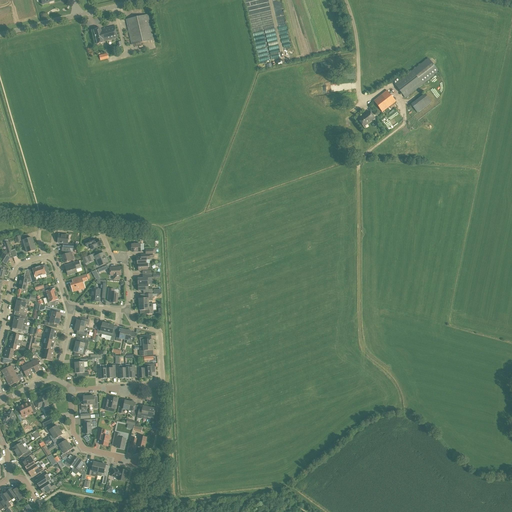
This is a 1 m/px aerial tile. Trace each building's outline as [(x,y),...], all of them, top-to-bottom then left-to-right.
[(131,45),(154,40),(148,14),(126,19),(131,45)] [(118,38),(115,26),(101,30),(100,28),(93,30),(97,44),(104,42),(118,38)] [(405,98),(423,84),(439,72),(428,58),(412,70),(394,84),(405,98)] [(382,112),(396,102),(387,90),(373,101),(382,112)] [(418,113),(432,102),(425,94),(411,104),(418,113)] [(363,127),(374,119),(369,111),(358,119),(363,127)] [(74,244),(68,243),(68,240),(69,235),(59,234),(58,243),(63,244),(63,248),(73,249),(74,244)] [(25,246),(34,244),(32,238),(23,240),(25,246)] [(92,241),(91,238),(84,241),(87,248),(90,246),(91,249),(101,245),(98,239),(92,241)] [(11,251),(12,251),(9,241),(4,243),(6,249),(3,254),(0,258),(0,260),(6,265),(10,258),(6,255),(7,253),(7,254),(12,252),(11,251)] [(140,243),(131,244),(132,253),(141,252),(141,250),(144,250),(143,244),(140,244),(140,243)] [(27,253),(35,250),(34,244),(25,246),(27,253)] [(73,249),(63,248),(62,248),(61,251),(63,251),(64,255),(62,255),(64,263),(71,261),(73,260),(71,252),(72,252),(73,249)] [(98,255),(97,252),(86,257),(82,258),(85,264),(89,262),(95,259),(94,257),(95,257),(99,266),(108,262),(104,253),(98,255)] [(137,258),(137,260),(136,260),(136,262),(137,263),(137,265),(138,265),(150,264),(149,260),(150,260),(150,258),(153,258),(153,254),(146,254),(140,254),(141,258),(137,258)] [(68,275),(77,272),(82,271),(79,262),(65,266),(68,275)] [(138,265),(138,266),(138,267),(138,269),(139,269),(139,271),(142,271),(143,274),(151,274),(151,270),(151,264),(150,264),(138,265)] [(38,267),(41,276),(46,274),(47,276),(50,275),(48,269),(45,270),(43,265),(38,267)] [(35,277),(41,276),(38,267),(32,269),(34,274),(30,275),(32,282),(32,283),(36,282),(35,277)] [(119,278),(119,275),(121,275),(121,267),(110,268),(110,276),(113,275),(113,280),(118,279),(119,278)] [(29,282),(32,282),(30,275),(27,276),(26,279),(21,278),(19,288),(25,290),(26,287),(27,287),(28,285),(27,284),(27,282),(29,282)] [(138,278),(138,285),(148,284),(152,284),(152,281),(151,275),(147,275),(147,278),(138,278)] [(73,291),(84,288),(82,281),(87,280),(85,276),(73,280),(74,283),(71,284),(73,291)] [(105,299),(106,284),(103,283),(104,281),(98,280),(98,283),(101,283),(100,289),(92,289),(91,301),(100,302),(100,298),(105,299)] [(152,284),(148,284),(138,285),(138,291),(147,290),(147,293),(152,293),(152,287),(152,284)] [(47,297),(56,294),(55,289),(49,290),(49,287),(40,290),(41,292),(43,291),(43,292),(46,291),(47,297)] [(117,303),(118,294),(114,293),(114,289),(109,289),(108,296),(111,296),(110,303),(117,303)] [(54,304),(53,301),(58,300),(56,294),(47,297),(46,297),(48,303),(47,303),(48,306),(50,306),(50,307),(57,309),(55,304),(54,304)] [(139,299),(139,305),(149,304),(149,301),(152,300),(152,294),(145,294),(146,298),(139,299)] [(17,301),(16,306),(25,308),(26,305),(29,306),(30,300),(23,299),(22,302),(17,301)] [(153,304),(149,304),(139,305),(139,310),(146,310),(146,314),(153,314),(153,307),(153,304)] [(16,306),(15,311),(21,313),(20,316),(22,316),(26,317),(27,312),(24,311),(25,308),(16,306)] [(60,319),(61,314),(55,312),(55,309),(45,306),(45,309),(51,311),(50,311),(49,317),(51,317),(60,319)] [(15,317),(13,323),(23,325),(27,326),(27,323),(27,320),(31,321),(32,318),(26,317),(22,316),(21,319),(15,317)] [(59,325),(60,319),(51,317),(50,323),(45,322),(44,325),(51,327),(52,323),(59,325)] [(89,325),(90,320),(87,319),(86,322),(77,320),(76,325),(85,328),(86,324),(89,325)] [(22,328),(23,325),(13,323),(12,328),(19,330),(18,333),(24,334),(25,329),(22,328)] [(106,335),(109,324),(103,323),(101,328),(98,328),(97,333),(106,335)] [(109,324),(106,335),(111,337),(110,341),(114,342),(116,333),(113,332),(114,325),(109,324)] [(74,331),(77,331),(76,334),(81,335),(80,338),(84,339),(89,340),(85,339),(86,336),(87,331),(89,332),(90,329),(85,328),(76,325),(74,331)] [(124,340),(127,330),(121,329),(120,335),(117,334),(116,341),(121,342),(122,339),(124,340)] [(127,330),(124,340),(127,340),(127,343),(133,345),(136,333),(132,332),(127,330)] [(152,339),(151,339),(146,340),(146,336),(140,336),(140,346),(143,346),(143,345),(153,345),(153,344),(154,344),(153,341),(152,340),(152,339)] [(87,350),(89,340),(84,339),(84,341),(83,343),(76,341),(75,347),(87,350)] [(143,345),(143,346),(143,348),(140,349),(141,351),(139,351),(140,356),(147,356),(147,351),(153,350),(153,345),(143,345)] [(85,355),(87,350),(75,347),(74,352),(81,354),(80,356),(83,357),(83,355),(85,355)] [(12,359),(13,355),(4,353),(3,358),(5,358),(5,363),(14,362),(13,359),(12,359)] [(37,372),(42,369),(40,366),(39,363),(37,359),(32,362),(37,372)] [(75,368),(84,367),(87,367),(87,362),(88,362),(88,359),(80,359),(80,362),(75,362),(75,368)] [(32,375),(37,372),(32,362),(26,364),(32,375)] [(26,377),(32,375),(26,364),(21,367),(26,377)] [(139,378),(145,378),(144,364),(145,368),(141,369),(140,366),(135,366),(135,372),(138,372),(139,378)] [(144,364),(145,378),(146,378),(145,377),(152,376),(152,372),(155,372),(154,364),(149,364),(144,364)] [(4,376),(14,370),(11,365),(1,370),(4,376)] [(101,379),(107,378),(106,368),(106,365),(100,365),(100,369),(97,369),(98,373),(101,373),(101,379)] [(113,378),(113,372),(116,372),(115,368),(115,365),(110,366),(110,368),(106,368),(107,378),(113,378)] [(126,368),(122,368),(122,365),(117,366),(117,369),(117,377),(120,377),(120,378),(126,378),(126,368)] [(135,372),(135,366),(135,365),(130,365),(129,365),(125,365),(126,368),(126,378),(132,378),(132,372),(135,372)] [(84,367),(75,368),(75,374),(83,373),(83,376),(89,375),(89,372),(84,372),(84,367)] [(7,381),(17,376),(14,370),(4,376),(7,381)] [(17,376),(7,381),(9,386),(19,381),(21,380),(19,375),(17,375),(17,376)] [(49,400),(47,396),(45,396),(38,399),(39,399),(34,401),(38,409),(42,407),(43,408),(49,405),(47,401),(49,400)] [(86,405),(89,405),(89,396),(83,396),(84,403),(81,403),(81,410),(84,410),(84,409),(86,409),(86,405)] [(89,396),(89,405),(92,405),(92,407),(95,409),(98,409),(98,402),(95,402),(94,396),(89,396)] [(115,408),(117,399),(110,397),(109,400),(105,399),(102,409),(108,411),(109,407),(115,408)] [(128,410),(130,401),(125,400),(123,407),(120,407),(119,413),(122,413),(123,409),(128,410)] [(130,401),(128,410),(131,411),(131,414),(133,416),(136,416),(137,411),(134,410),(136,403),(135,403),(135,401),(132,400),(131,402),(130,401)] [(37,412),(32,402),(29,403),(28,403),(19,407),(23,416),(32,411),(33,414),(37,412)] [(147,419),(149,408),(148,407),(148,406),(145,405),(144,406),(143,406),(142,412),(138,411),(137,417),(143,419),(147,419)] [(149,408),(147,419),(150,420),(157,421),(158,416),(154,415),(156,409),(155,409),(154,407),(151,407),(150,408),(149,408)] [(5,424),(9,422),(10,425),(17,422),(16,419),(12,410),(8,412),(7,413),(8,414),(1,417),(5,424)] [(44,426),(54,421),(52,417),(42,422),(44,426)] [(84,434),(91,433),(91,427),(97,427),(97,419),(90,419),(90,423),(84,423),(84,434)] [(52,435),(60,430),(57,425),(51,429),(49,426),(44,429),(48,433),(50,432),(52,435)] [(108,446),(110,436),(105,435),(107,430),(98,428),(96,439),(100,440),(99,444),(108,446)] [(54,444),(58,441),(57,438),(63,434),(60,430),(52,435),(55,439),(52,441),(54,444)] [(35,440),(40,437),(36,431),(32,434),(35,440)] [(124,450),(126,439),(120,438),(120,434),(115,433),(114,439),(118,440),(116,448),(124,450)] [(144,448),(147,438),(140,436),(139,440),(137,440),(137,438),(132,437),(130,447),(135,448),(136,443),(138,444),(137,446),(144,448)] [(24,447),(22,445),(25,443),(22,438),(17,442),(19,444),(13,448),(16,453),(24,447)] [(61,449),(69,444),(66,440),(60,444),(58,441),(54,444),(55,447),(58,447),(60,446),(61,449)] [(69,444),(61,449),(64,454),(61,456),(63,459),(67,456),(66,453),(72,449),(69,444)] [(47,456),(51,454),(46,446),(42,448),(47,456)] [(24,447),(16,453),(19,457),(25,454),(26,456),(31,453),(30,450),(27,452),(24,447)] [(47,458),(52,466),(56,463),(51,455),(47,458)] [(74,467),(79,459),(74,456),(72,459),(69,457),(66,461),(65,464),(70,467),(71,465),(74,467)] [(24,465),(27,470),(36,464),(30,457),(22,462),(24,465)] [(74,467),(72,469),(73,470),(72,472),(76,475),(78,472),(80,474),(85,468),(82,466),(84,463),(79,459),(74,467)] [(34,472),(36,475),(44,470),(39,462),(36,464),(27,470),(30,475),(34,472)] [(98,472),(100,463),(94,462),(92,467),(88,466),(86,475),(91,476),(97,477),(97,476),(98,472)] [(106,465),(100,463),(98,472),(97,476),(101,477),(101,476),(104,476),(102,484),(106,484),(107,477),(108,471),(105,470),(106,465)] [(120,470),(112,468),(110,476),(118,478),(117,480),(125,481),(127,471),(120,469),(120,470)] [(48,481),(46,479),(49,477),(45,472),(37,477),(38,480),(36,481),(39,487),(48,481)] [(48,481),(39,487),(43,493),(45,491),(47,493),(56,488),(53,483),(51,479),(48,481)] [(12,488),(6,492),(7,493),(11,500),(15,498),(17,501),(18,502),(22,499),(25,497),(19,487),(17,488),(13,491),(12,488)] [(8,502),(11,500),(7,493),(1,496),(5,502),(3,504),(6,509),(11,505),(8,502)]
